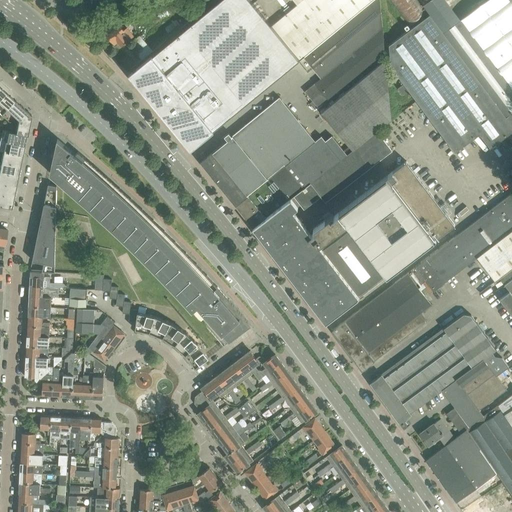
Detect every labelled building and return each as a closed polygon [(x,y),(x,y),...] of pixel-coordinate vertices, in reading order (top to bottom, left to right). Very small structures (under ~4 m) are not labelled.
[(131,71),(128,73),(191,149),(192,148),(214,130),(299,59),(271,25),(250,0),(219,0),(152,55),(152,54),(131,71)] [(286,0),(281,5),(287,13),(271,25),(299,59),(304,55),(304,56),(372,0),(286,0)] [(372,0),(304,56),(322,78),(306,91),(318,106),(384,52),(379,0),(372,0)] [(511,0),(487,0),(463,18),(448,0),(424,0),(422,2),(430,13),(429,13),(428,12),(387,43),(390,65),(403,83),(397,88),(402,94),(408,90),(431,120),(454,151),(479,132),(490,146),(511,129),(511,0)] [(390,0),(409,24),(427,11),(418,0),(390,0)] [(117,41),(121,46),(133,35),(128,30),(125,33),(118,24),(106,34),(115,44),(117,41)] [(138,53),(143,59),(155,49),(144,37),(137,43),(143,48),(138,53)] [(353,149),(377,131),(391,120),(386,60),(322,111),(353,149)] [(6,92),(0,99),(0,113),(1,114),(14,100),(6,92)] [(197,157),(235,204),(315,140),(279,97),(272,103),(232,135),(231,136),(228,132),(224,136),(222,138),(225,141),(208,155),(204,151),(197,157)] [(14,100),(1,114),(9,122),(18,119),(31,115),(14,100)] [(31,115),(18,119),(15,132),(7,130),(27,134),(31,115)] [(0,140),(25,145),(27,134),(7,130),(2,129),(0,140)] [(313,229),(315,232),(312,235),(309,232),(304,225),(292,211),(300,204),(303,208),(320,195),(325,200),(391,148),(377,131),(353,149),(347,154),(341,159),(253,227),(269,248),(270,249),(276,257),(277,258),(276,258),(277,258),(278,259),(321,316),(326,322),(358,297),(359,297),(455,224),(406,160),(334,215),(333,214),(313,229)] [(315,141),(315,140),(235,204),(236,205),(253,227),(341,159),(347,154),(333,136),(326,141),(322,135),(315,141)] [(131,199),(120,188),(109,178),(97,168),(78,151),(76,154),(57,138),(55,149),(61,150),(60,158),(53,157),(50,173),(63,184),(87,205),(117,232),(146,261),(170,285),(199,318),(204,313),(229,342),(251,325),(236,308),(217,286),(207,275),(197,264),(186,253),(176,242),(165,231),(154,220),(143,209),(131,199)] [(0,150),(3,152),(22,156),(25,145),(0,140),(0,141),(0,150)] [(61,150),(55,149),(52,149),(50,156),(53,157),(60,158),(61,150)] [(20,166),(22,156),(3,152),(1,162),(20,166)] [(0,173),(18,177),(20,166),(1,162),(0,162),(0,173)] [(0,184),(16,187),(18,177),(0,173),(0,184)] [(0,184),(0,195),(14,198),(16,187),(0,184)] [(42,214),(56,216),(57,186),(48,184),(42,214)] [(511,192),(494,206),(511,230),(477,257),(495,281),(499,278),(511,267),(511,192)] [(14,198),(0,195),(0,206),(11,209),(14,198)] [(511,230),(494,206),(416,266),(434,291),(434,290),(477,257),(511,230)] [(42,214),(35,247),(55,251),(56,216),(42,214)] [(55,272),(55,251),(35,247),(32,260),(44,263),(42,271),(45,271),(55,272)] [(511,267),(499,278),(509,290),(499,298),(511,314),(511,267)] [(30,275),(30,286),(51,287),(63,287),(63,282),(51,282),(51,276),(45,276),(45,271),(42,271),(30,270),(30,275)] [(407,273),(395,282),(332,330),(332,331),(333,330),(362,370),(427,320),(421,313),(432,305),(407,273)] [(93,274),(93,280),(95,280),(95,289),(103,290),(103,278),(104,274),(93,274)] [(103,290),(110,291),(111,286),(112,279),(103,278),(103,290)] [(30,286),(29,296),(51,297),(51,287),(30,286)] [(109,298),(117,298),(118,293),(118,287),(111,286),(110,291),(109,298)] [(501,286),(495,292),(498,296),(505,291),(501,286)] [(69,288),(68,298),(81,299),(86,299),(87,289),(69,288)] [(116,305),(123,306),(124,301),(125,294),(118,293),(117,298),(116,305)] [(50,307),(51,297),(29,296),(28,306),(50,307)] [(68,298),(68,306),(86,307),(86,299),(81,299),(68,298)] [(122,313),(130,314),(131,308),(131,302),(124,301),(123,306),(122,313)] [(28,306),(28,316),(42,317),(50,317),(50,307),(28,306)] [(93,333),(94,309),(77,308),(76,332),(93,333)] [(138,309),(131,308),(130,314),(129,320),(136,321),(138,312),(138,309)] [(155,316),(138,312),(136,321),(135,329),(136,329),(137,329),(137,330),(144,332),(145,331),(150,332),(155,316)] [(464,313),(370,382),(404,428),(411,423),(406,417),(411,414),(410,413),(424,403),(427,408),(446,394),(455,407),(470,426),(483,416),(478,409),(506,389),(496,375),(509,366),(502,357),(495,356),(492,352),(496,349),(471,314),(464,313)] [(28,316),(27,326),(49,327),(49,323),(43,322),(43,324),(41,324),(42,317),(28,316)] [(115,346),(124,334),(113,325),(115,321),(107,316),(101,323),(105,325),(97,335),(105,338),(104,339),(115,346)] [(158,336),(163,337),(170,322),(155,316),(150,332),(151,333),(157,337),(158,336)] [(185,331),(170,322),(163,337),(163,338),(164,338),(164,339),(170,344),(171,342),(175,345),(185,331)] [(27,326),(27,336),(48,337),(49,331),(49,327),(27,326)] [(182,351),(185,355),(198,343),(185,331),(175,345),(176,346),(175,347),(181,352),(182,351)] [(90,345),(85,351),(90,354),(92,351),(104,360),(115,346),(104,339),(105,338),(97,335),(90,345)] [(27,336),(26,346),(48,347),(48,342),(48,337),(27,336)] [(64,337),(64,347),(70,348),(72,348),(73,338),(67,337),(64,337)] [(209,357),(198,343),(185,355),(186,355),(186,356),(190,363),(191,362),(195,367),(209,357)] [(26,346),(26,356),(47,357),(48,351),(48,347),(26,346)] [(70,350),(70,348),(64,347),(62,347),(62,357),(70,350)] [(250,350),(242,357),(253,372),(259,379),(260,369),(257,369),(254,365),(259,362),(261,362),(262,357),(259,356),(256,359),(250,350)] [(85,351),(85,360),(95,361),(95,357),(89,354),(90,354),(85,351)] [(66,357),(65,360),(74,360),(74,352),(71,352),(66,357)] [(260,369),(259,379),(266,374),(281,362),(275,354),(267,360),(265,357),(262,357),(261,362),(264,362),(267,366),(263,369),(260,369)] [(26,356),(25,366),(44,367),(47,367),(47,363),(47,357),(26,356)] [(53,367),(61,360),(62,357),(54,357),(53,367)] [(94,373),(93,398),(95,398),(103,398),(103,392),(104,376),(99,375),(99,368),(100,369),(105,372),(106,366),(106,365),(95,357),(95,361),(94,373)] [(234,363),(245,378),(247,376),(253,372),(242,357),(234,363)] [(287,370),(281,362),(266,374),(270,380),(272,382),(287,370)] [(237,384),(244,379),(245,378),(234,363),(226,369),(237,384)] [(47,367),(44,367),(25,366),(25,376),(35,376),(35,380),(37,383),(53,368),(47,367)] [(42,395),(52,396),(53,377),(53,369),(53,368),(37,383),(39,385),(43,385),(42,395)] [(53,377),(52,396),(63,396),(64,374),(59,373),(59,369),(53,369),(53,377)] [(229,390),(231,389),(237,384),(226,369),(218,375),(229,390)] [(64,374),(63,396),(72,397),(74,371),(74,370),(68,370),(67,374),(64,374)] [(278,390),(293,378),(287,370),(272,382),(273,383),(278,390)] [(72,397),(82,397),(83,383),(76,383),(76,379),(77,379),(78,371),(74,371),(72,397)] [(83,383),(82,397),(93,398),(94,373),(90,373),(90,376),(84,376),(83,383)] [(221,396),(227,392),(229,390),(218,375),(210,381),(218,392),(221,396)] [(244,379),(248,385),(252,382),(247,376),(245,378),(244,379)] [(299,387),(293,378),(278,390),(282,396),(284,398),(299,387)] [(195,396),(195,399),(215,401),(212,397),(218,392),(210,381),(202,387),(204,390),(195,396)] [(305,395),(299,387),(284,398),(285,400),(290,406),(305,395)] [(227,392),(232,397),(236,394),(231,389),(229,390),(227,392)] [(511,393),(498,405),(511,424),(511,393)] [(240,400),(236,394),(232,397),(236,403),(240,400)] [(296,414),(311,403),(305,395),(290,406),(294,412),(296,414)] [(282,396),(275,401),(278,405),(285,400),(284,398),(282,396)] [(195,399),(194,403),(201,411),(198,413),(205,421),(221,409),(215,401),(195,399)] [(250,412),(255,408),(248,400),(244,403),(250,412)] [(278,405),(275,401),(268,406),(271,410),(278,405)] [(297,416),(291,420),(296,426),(301,422),(317,411),(311,403),(296,414),(297,416)] [(483,416),(470,426),(466,429),(496,472),(511,495),(511,424),(498,405),(483,416)] [(238,408),(236,406),(231,410),(233,414),(239,410),(238,408)] [(447,413),(461,432),(466,429),(470,426),(455,407),(447,413)] [(221,409),(205,421),(210,429),(226,417),(225,415),(221,409)] [(225,415),(226,417),(228,418),(233,414),(231,410),(225,415)] [(294,412),(287,417),(290,421),(291,420),(297,416),(296,414),(294,412)] [(48,434),(50,434),(51,416),(41,415),(40,425),(37,425),(34,427),(38,431),(40,429),(48,429),(48,434)] [(60,438),(60,430),(61,416),(51,416),(50,434),(50,437),(60,438)] [(60,438),(70,439),(71,417),(61,416),(60,430),(60,438)] [(78,453),(79,439),(79,431),(80,417),(71,417),(70,439),(74,439),(76,439),(75,453),(78,453)] [(90,440),(90,436),(91,418),(80,417),(79,431),(79,439),(85,439),(90,440)] [(226,417),(210,429),(216,437),(232,425),(228,418),(226,417)] [(290,421),(287,417),(280,422),(283,426),(290,421)] [(90,436),(90,440),(94,440),(95,434),(93,434),(93,432),(101,432),(101,428),(104,428),(104,421),(101,421),(101,418),(91,418),(90,436)] [(315,418),(302,427),(306,432),(308,431),(314,439),(325,431),(315,418)] [(439,437),(445,445),(455,438),(441,418),(420,433),(428,445),(439,437)] [(232,425),(216,437),(222,445),(238,433),(237,431),(243,426),(239,420),(232,425)] [(99,444),(99,447),(118,448),(119,437),(116,437),(116,427),(114,424),(112,422),(104,421),(104,428),(101,428),(101,432),(103,434),(105,437),(104,443),(99,443),(99,444)] [(243,426),(246,430),(252,425),(250,421),(243,426)] [(246,430),(243,426),(237,431),(238,433),(240,435),(246,430)] [(280,438),(286,434),(280,426),(274,430),(280,438)] [(36,433),(38,431),(34,427),(32,429),(32,433),(22,432),(21,442),(39,443),(40,441),(35,441),(36,433)] [(444,484),(457,503),(477,490),(476,488),(478,487),(496,472),(466,429),(461,432),(455,438),(445,445),(426,459),(444,484)] [(301,434),(298,430),(292,435),(295,439),(301,434)] [(325,431),(314,439),(320,448),(318,449),(322,454),(335,445),(325,431)] [(238,433),(222,445),(228,453),(241,443),(245,441),(240,435),(238,433)] [(260,442),(259,440),(252,445),(255,448),(261,443),(260,442)] [(21,442),(21,453),(42,454),(42,443),(39,443),(21,442)] [(228,453),(225,455),(232,463),(247,452),(246,450),(241,443),(228,453)] [(252,445),(246,450),(247,452),(248,453),(255,448),(252,445)] [(342,445),(326,456),(330,462),(332,464),(348,453),(342,445)] [(97,457),(104,457),(118,458),(118,448),(99,447),(98,447),(97,457)] [(247,452),(232,463),(238,472),(244,467),(253,460),(248,453),(247,452)] [(21,453),(20,463),(41,464),(42,454),(21,453)] [(271,457),(268,453),(261,458),(264,461),(271,457)] [(309,463),(318,457),(315,453),(306,460),(309,463)] [(333,466),(330,469),(335,475),(338,473),(354,461),(348,453),(332,464),(333,466)] [(104,457),(97,457),(94,456),(94,466),(117,468),(118,458),(104,457)] [(338,473),(342,479),(344,481),(359,469),(354,461),(338,473)] [(323,468),(326,472),(333,466),(332,464),(330,462),(323,468)] [(20,463),(20,472),(41,473),(41,464),(20,463)] [(247,471),(246,472),(256,485),(266,477),(260,469),(262,468),(258,463),(247,471)] [(93,476),(103,477),(117,478),(117,468),(94,466),(89,466),(89,470),(76,469),(76,466),(70,465),(69,475),(85,476),(93,476)] [(192,480),(194,484),(197,482),(196,481),(200,478),(205,484),(216,476),(209,467),(192,480)] [(320,476),(326,472),(323,468),(317,472),(320,476)] [(359,469),(344,481),(345,483),(349,489),(365,478),(359,469)] [(19,482),(39,483),(40,484),(41,473),(20,472),(19,482)] [(116,487),(117,478),(103,477),(93,476),(85,476),(85,480),(93,480),(93,486),(90,486),(93,487),(98,487),(98,486),(116,487)] [(211,492),(222,484),(216,476),(205,484),(209,490),(206,492),(205,491),(202,494),(198,497),(199,501),(200,504),(213,494),(211,492)] [(266,477),(256,485),(266,498),(278,489),(274,484),(272,485),(266,477)] [(281,483),(284,487),(290,482),(287,478),(281,483)] [(321,478),(312,484),(315,488),(324,482),(321,478)] [(349,489),(354,495),(355,497),(371,486),(365,478),(349,489)] [(335,484),(338,488),(345,483),(344,481),(342,479),(335,484)] [(39,488),(39,483),(19,482),(19,492),(38,493),(50,494),(50,488),(39,488)] [(331,493),(338,488),(335,484),(328,488),(331,493)] [(120,498),(120,488),(116,487),(98,486),(98,487),(97,497),(120,498)] [(194,486),(179,490),(183,503),(183,505),(185,511),(192,511),(189,501),(192,500),(193,502),(199,501),(198,497),(194,486)] [(371,486),(355,497),(357,499),(361,505),(377,494),(371,486)] [(161,494),(163,494),(161,490),(140,489),(140,499),(160,500),(161,494)] [(179,490),(163,495),(166,506),(167,510),(183,505),(183,503),(179,490)] [(279,495),(264,506),(268,511),(272,511),(299,492),(297,490),(284,501),(279,495)] [(219,511),(230,504),(220,491),(208,501),(211,505),(213,504),(218,511),(219,511)] [(37,499),(38,493),(19,492),(18,502),(49,504),(49,500),(37,499)] [(299,492),(272,511),(289,511),(292,510),(287,505),(301,494),(299,492)] [(57,494),(56,504),(64,505),(65,494),(57,494)] [(358,511),(364,511),(365,511),(368,511),(383,502),(377,494),(361,505),(356,509),(358,511)] [(76,505),(77,496),(68,495),(68,505),(76,505)] [(347,500),(350,504),(357,499),(355,497),(354,495),(347,500)] [(89,506),(97,506),(119,508),(120,498),(97,497),(89,496),(89,506)] [(140,499),(139,509),(161,510),(165,510),(167,510),(166,506),(159,506),(160,500),(140,499)] [(343,509),(350,504),(347,500),(340,505),(343,509)] [(18,502),(17,511),(48,511),(49,504),(18,502)] [(368,511),(386,511),(389,510),(383,502),(368,511)]
